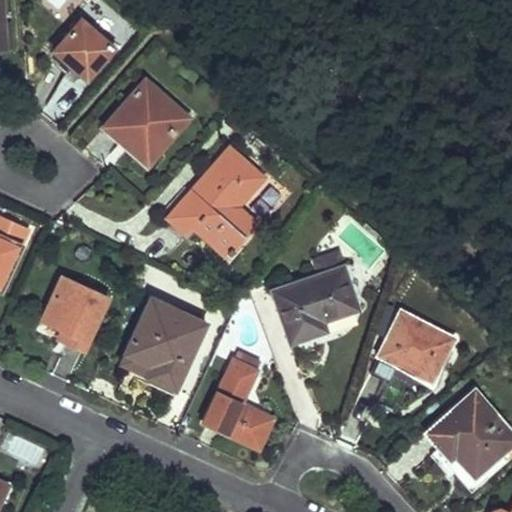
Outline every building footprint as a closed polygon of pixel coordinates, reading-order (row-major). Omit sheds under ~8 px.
[(114,49),(82,21),(55,51),(87,79),(114,49)] [(189,119),(147,82),(107,128),(149,165),(189,119)] [(264,178),(231,148),(169,218),(188,235),(194,229),(226,256),(256,222),(238,207),(264,178)] [(28,231),(0,217),(0,289),(20,249),(28,231)] [(345,268),(276,291),(292,342),(327,329),(325,321),(359,309),(345,268)] [(109,297),(65,276),(44,320),(64,329),(61,337),(85,348),(109,297)] [(208,324),(154,299),(128,353),(153,366),(149,375),(177,388),(208,324)] [(456,339),(402,312),(380,354),(434,382),(456,339)] [(258,371),(234,360),(205,422),(258,446),(272,417),(242,403),(258,371)] [(511,446),(511,431),(476,390),(427,433),(452,462),(456,459),(475,479),(511,446)] [(0,501),(8,484),(0,480),(0,501)]
